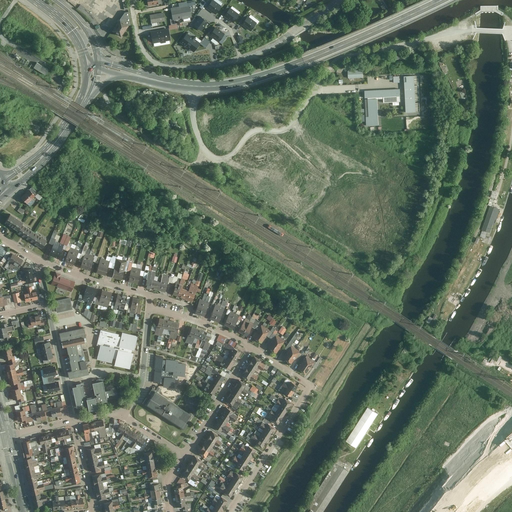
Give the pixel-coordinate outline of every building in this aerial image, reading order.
[(113,0),(114,9),(121,9),(120,0),(113,0)] [(179,7),(170,8),(172,20),(190,17),(189,8),(193,7),(191,1),(179,3),(179,7)] [(221,7),(212,1),(207,7),(216,14),(221,7)] [(85,8),(80,5),(78,9),(84,14),(86,16),(88,18),(91,21),(97,30),(100,27),(96,20),(92,14),(90,12),(88,10),(85,8)] [(230,8),(224,16),(233,22),(239,15),(230,8)] [(125,12),(112,30),(121,36),(128,24),(131,24),(129,11),(125,12)] [(163,13),(150,15),(151,23),(164,21),(163,13)] [(201,32),(209,22),(200,16),(193,25),(201,32)] [(256,24),(247,17),(241,25),(250,32),(256,24)] [(224,35),(214,27),(209,34),(218,42),(224,35)] [(169,30),(153,33),(154,45),(156,47),(168,45),(170,43),(170,41),(171,40),(169,30)] [(187,34),(181,42),(184,44),(185,46),(187,47),(194,37),(193,36),(192,38),(187,34)] [(194,37),(187,47),(189,48),(190,49),(194,51),(197,47),(200,43),(194,39),(195,38),(194,37)] [(210,42),(204,38),(200,43),(206,48),(210,42)] [(38,63),(35,68),(45,75),(49,71),(38,63)] [(347,70),(347,80),(363,79),(363,69),(347,70)] [(404,77),(406,113),(416,113),(415,76),(404,77)] [(377,97),(384,97),(384,102),(401,101),(401,96),(400,88),(365,89),(365,98),(366,98),(367,117),(366,117),(366,124),(380,123),(380,116),(378,116),(377,97)] [(32,187),(20,198),(26,205),(35,197),(33,194),(36,192),(32,187)] [(25,210),(21,206),(17,211),(22,214),(25,210)] [(491,207),(483,230),(491,233),(499,210),(491,207)] [(23,223),(10,215),(5,223),(17,231),(22,224),(23,223)] [(30,240),(35,232),(22,224),(17,231),(17,232),(30,240)] [(48,241),(35,232),(30,240),(43,249),(48,241)] [(71,237),(64,234),(60,242),(68,245),(71,237)] [(54,257),(60,243),(55,241),(56,239),(51,237),(49,243),(54,245),(49,255),(54,257)] [(119,243),(130,246),(131,241),(121,238),(119,243)] [(64,245),(60,243),(54,257),(58,259),(64,245)] [(75,249),(70,248),(65,261),(69,263),(75,249)] [(79,251),(75,249),(69,263),(74,265),(79,251)] [(85,253),(80,267),(85,269),(90,255),(85,253)] [(22,260),(12,254),(8,261),(11,263),(8,267),(12,270),(13,269),(17,271),(20,267),(19,266),(22,260)] [(95,256),(90,255),(85,269),(90,271),(95,256)] [(106,260),(101,258),(96,273),(101,274),(106,260)] [(117,259),(112,278),(117,279),(122,261),(117,259)] [(110,261),(106,260),(101,274),(106,275),(110,261)] [(127,262),(122,261),(117,279),(122,280),(127,262)] [(34,281),(31,265),(26,262),(21,269),(22,272),(23,272),(24,274),(19,275),(20,280),(25,279),(26,283),(34,281)] [(137,268),(132,267),(129,282),(133,283),(137,268)] [(155,272),(149,271),(145,287),(149,288),(154,289),(158,290),(163,291),(166,291),(170,275),(163,274),(161,281),(154,279),(155,272)] [(71,291),(75,281),(60,276),(61,274),(55,272),(51,284),(71,291)] [(193,303),(199,286),(191,283),(189,290),(182,288),(185,281),(179,278),(173,295),(176,296),(182,299),(186,300),(189,301),(193,303)] [(87,302),(92,286),(88,285),(83,300),(87,302)] [(92,286),(87,302),(92,303),(97,288),(92,286)] [(28,294),(24,295),(26,303),(38,300),(36,292),(33,292),(32,287),(26,288),(28,294)] [(103,306),(108,290),(103,289),(98,305),(103,306)] [(108,290),(103,306),(108,307),(112,292),(108,290)] [(19,293),(12,295),(14,304),(21,302),(19,293)] [(119,310),(123,295),(118,293),(114,309),(119,310)] [(128,296),(123,295),(119,310),(124,312),(128,296)] [(54,300),(56,312),(73,309),(70,297),(54,300)] [(135,313),(138,298),(133,297),(130,312),(135,313)] [(143,299),(138,298),(135,313),(140,314),(143,299)] [(195,313),(199,314),(205,300),(200,299),(195,313)] [(204,316),(209,302),(205,300),(199,314),(204,316)] [(214,320),(220,306),(216,304),(210,319),(214,320)] [(220,306),(214,320),(218,322),(224,308),(220,306)] [(92,312),(85,310),(83,314),(90,319),(92,312)] [(224,324),(228,327),(235,313),(231,310),(224,324)] [(240,315),(235,313),(228,327),(233,329),(240,315)] [(39,314),(29,316),(30,321),(27,322),(29,328),(34,327),(33,325),(39,324),(40,325),(44,324),(43,318),(40,319),(39,314)] [(159,317),(155,334),(162,336),(164,327),(171,329),(169,338),(172,339),(176,340),(180,322),(159,317)] [(238,332),(242,334),(250,320),(246,318),(238,332)] [(1,327),(0,327),(0,336),(4,336),(5,340),(10,339),(9,334),(8,334),(7,331),(14,330),(13,325),(16,324),(16,327),(20,326),(18,319),(11,321),(12,325),(7,326),(7,323),(0,324),(1,327)] [(253,323),(250,320),(242,334),(246,336),(253,323)] [(257,340),(266,328),(261,325),(253,337),(257,340)] [(192,326),(186,342),(192,344),(195,336),(203,339),(200,348),(207,351),(211,342),(209,341),(212,333),(192,326)] [(283,335),(287,329),(282,326),(278,332),(283,335)] [(63,346),(67,345),(76,343),(85,341),(84,337),(86,336),(84,327),(60,332),(63,346)] [(266,328),(257,340),(261,343),(270,331),(266,328)] [(97,345),(100,345),(101,344),(118,348),(119,348),(120,346),(119,346),(121,336),(118,336),(119,333),(101,329),(97,345)] [(138,335),(122,332),(121,336),(119,346),(120,346),(119,348),(132,351),(132,348),(134,349),(138,335)] [(268,348),(273,351),(281,338),(276,336),(268,348)] [(38,343),(40,352),(51,349),(49,341),(44,342),(43,337),(34,339),(36,344),(38,343)] [(285,341),(281,338),(273,351),(277,354),(285,341)] [(77,346),(76,343),(67,345),(72,369),(68,370),(69,377),(88,373),(82,345),(77,346)] [(215,361),(230,370),(242,352),(227,343),(223,349),(230,353),(226,359),(219,355),(217,358),(215,361)] [(6,348),(2,349),(4,359),(9,358),(10,364),(5,365),(9,384),(14,383),(15,388),(11,390),(13,400),(18,399),(18,401),(27,399),(26,398),(23,398),(23,395),(21,395),(20,390),(22,389),(19,380),(18,380),(17,375),(23,373),(22,369),(16,370),(15,365),(16,365),(14,355),(12,355),(11,350),(13,349),(11,344),(6,345),(6,348)] [(118,348),(101,344),(100,345),(97,359),(112,362),(113,358),(116,358),(118,348)] [(287,361),(295,348),(291,345),(283,358),(287,361)] [(132,351),(119,348),(118,348),(116,358),(114,364),(130,368),(134,352),(132,351)] [(295,348),(287,361),(291,364),(300,351),(295,348)] [(51,349),(40,352),(43,360),(53,357),(51,349)] [(255,355),(242,375),(249,380),(250,379),(255,382),(259,376),(254,373),(257,367),(262,370),(266,365),(261,362),(262,360),(255,355)] [(302,371),(310,358),(306,355),(297,368),(302,371)] [(178,379),(178,376),(185,376),(186,364),(178,363),(178,360),(166,359),(166,360),(163,360),(163,356),(155,356),(154,369),(155,369),(155,371),(154,371),(153,383),(160,383),(163,383),(163,388),(174,388),(175,379),(178,379)] [(310,358),(302,371),(306,374),(315,361),(310,358)] [(55,366),(42,368),(44,377),(44,381),(54,379),(53,375),(57,374),(55,366)] [(212,377),(215,373),(212,371),(207,368),(205,372),(212,377)] [(204,388),(214,394),(225,377),(216,371),(215,373),(212,377),(214,378),(212,381),(211,384),(208,382),(204,388)] [(283,383),(294,391),(298,385),(287,378),(283,383)] [(54,379),(44,381),(45,384),(46,383),(48,392),(60,390),(58,381),(55,382),(54,379)] [(204,388),(208,382),(205,380),(203,379),(200,385),(204,388)] [(240,379),(226,401),(233,406),(231,408),(236,410),(242,400),(238,398),(242,392),(246,394),(250,387),(247,385),(247,383),(240,379)] [(76,386),(72,387),(76,407),(87,405),(88,409),(92,409),(96,408),(95,403),(106,401),(106,400),(116,398),(115,389),(104,392),(102,381),(92,383),(94,394),(95,394),(96,396),(83,399),(83,396),(84,396),(82,385),(81,385),(80,383),(76,384),(76,386)] [(294,391),(283,383),(279,389),(290,397),(294,391)] [(249,390),(251,391),(247,396),(252,399),(258,389),(252,385),(249,390)] [(148,406),(186,430),(195,415),(157,391),(148,406)] [(280,398),(278,401),(290,408),(293,403),(286,398),(285,401),(280,398)] [(15,411),(18,421),(22,420),(23,423),(33,421),(33,419),(36,418),(37,421),(46,418),(45,414),(51,413),(52,417),(61,415),(60,410),(63,410),(61,400),(56,401),(57,406),(51,408),(51,407),(47,408),(46,403),(41,404),(42,410),(36,411),(35,404),(30,405),(32,416),(26,417),(25,411),(30,410),(29,405),(19,407),(20,410),(15,411)] [(279,409),(286,414),(290,408),(278,401),(276,403),(281,406),(279,409)] [(226,407),(214,427),(221,432),(222,430),(227,433),(231,428),(226,425),(230,419),(235,422),(238,416),(234,413),(234,412),(226,407)] [(348,442),(359,448),(380,415),(370,408),(348,442)] [(271,412),(282,419),(286,414),(279,409),(277,412),(273,409),(271,412)] [(274,417),(272,419),(279,424),(282,419),(271,412),(269,414),(274,417)] [(103,420),(83,424),(86,440),(93,439),(92,432),(99,430),(100,438),(107,437),(103,420)] [(261,425),(273,432),(277,427),(270,423),(268,425),(263,422),(261,425)] [(146,440),(121,423),(116,430),(121,433),(117,438),(122,440),(125,436),(133,441),(130,446),(134,449),(137,444),(141,447),(146,440)] [(264,431),(263,433),(270,437),(273,432),(261,425),(259,428),(264,431)] [(68,429),(20,441),(22,449),(34,507),(42,505),(42,501),(47,500),(46,495),(41,496),(39,490),(44,489),(43,483),(38,485),(37,478),(42,477),(41,472),(35,473),(34,466),(39,465),(38,460),(32,461),(31,455),(47,452),(47,449),(47,448),(46,443),(52,442),(52,439),(57,437),(58,441),(64,439),(65,444),(72,443),(71,440),(67,441),(67,439),(70,438),(69,434),(72,434),(71,429),(68,430),(68,429)] [(213,431),(199,452),(207,457),(208,454),(213,457),(215,452),(212,450),(216,444),(219,447),(222,442),(218,440),(221,436),(213,431)] [(256,432),(255,435),(267,442),(270,437),(263,433),(262,435),(256,432)] [(256,443),(263,448),(267,442),(255,435),(253,437),(258,441),(256,443)] [(81,482),(73,446),(64,448),(65,451),(60,452),(61,458),(66,457),(67,463),(62,464),(63,470),(68,468),(70,475),(65,476),(66,482),(71,480),(72,483),(81,482)] [(242,449),(254,457),(257,452),(250,447),(249,449),(244,446),(242,449)] [(95,448),(86,449),(91,472),(100,470),(100,469),(105,467),(104,461),(98,462),(97,455),(102,454),(101,447),(95,449),(95,448)] [(245,454),(244,456),(250,461),(254,457),(242,449),(241,451),(245,454)] [(163,511),(164,511),(161,511),(155,511),(154,504),(162,503),(159,484),(154,485),(153,477),(157,476),(153,451),(144,452),(147,469),(142,470),(143,475),(147,475),(148,478),(152,477),(153,482),(147,483),(148,487),(150,487),(150,492),(144,493),(145,496),(141,496),(142,500),(152,498),(152,503),(151,503),(152,509),(147,510),(147,511),(163,511)] [(195,455),(182,475),(190,480),(191,479),(196,482),(199,477),(194,474),(198,468),(203,471),(206,465),(202,462),(203,460),(195,455)] [(237,458),(247,465),(250,461),(244,456),(242,458),(238,455),(237,458)] [(237,465),(244,470),(247,465),(237,458),(235,460),(239,462),(237,465)] [(308,508),(312,511),(311,511),(324,511),(350,472),(341,466),(336,463),(308,508)] [(231,472),(229,474),(241,482),(244,477),(237,472),(235,475),(231,472)] [(101,474),(92,476),(98,500),(106,498),(105,495),(110,494),(109,489),(104,490),(103,482),(107,481),(106,477),(102,478),(101,474)] [(230,483),(238,488),(241,482),(229,474),(228,477),(233,480),(230,483)] [(224,482),(223,484),(235,492),(238,488),(230,483),(229,485),(224,482)] [(174,488),(177,507),(182,506),(183,511),(188,511),(188,504),(186,504),(186,499),(191,498),(190,493),(184,494),(184,488),(185,488),(184,483),(177,485),(178,487),(174,488)] [(232,497),(235,492),(223,484),(222,486),(227,489),(225,492),(232,497)] [(53,501),(54,510),(83,507),(82,498),(80,498),(80,495),(76,495),(76,499),(71,499),(71,503),(70,503),(69,496),(66,496),(66,503),(68,502),(68,503),(65,503),(65,500),(59,501),(58,495),(55,496),(56,501),(53,501)] [(221,511),(224,508),(227,504),(229,501),(222,496),(220,500),(215,497),(212,501),(217,504),(213,511),(208,507),(205,511),(206,511),(221,511)] [(114,511),(114,509),(120,508),(118,501),(113,502),(113,501),(104,503),(105,511),(114,511)]
